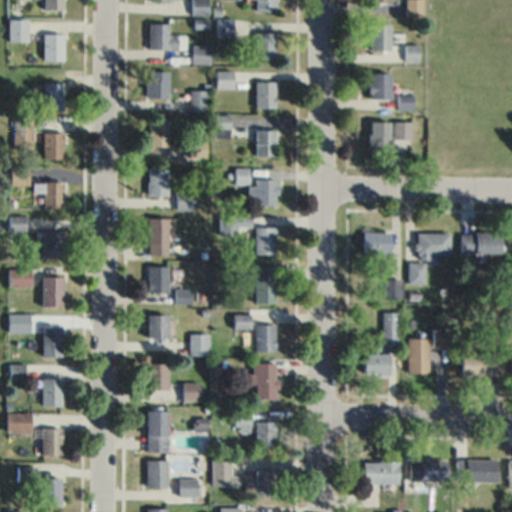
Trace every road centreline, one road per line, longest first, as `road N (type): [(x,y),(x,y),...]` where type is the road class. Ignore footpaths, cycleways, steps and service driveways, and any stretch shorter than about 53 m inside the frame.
road 1 (residential): [(322,511),(323,0)]
road 2 (residential): [(104,511),(104,0)]
road 3 (residential): [(511,189),(323,187)]
road 4 (residential): [(511,423),(324,422)]
